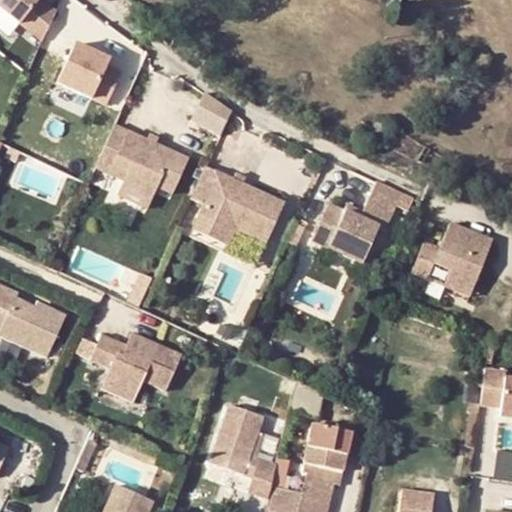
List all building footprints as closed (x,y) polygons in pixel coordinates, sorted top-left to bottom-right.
[(45,8),(34,0),(0,0),(0,12),(32,38),(45,8)] [(101,58),(66,43),(49,81),(99,103),(113,71),(98,65),(101,58)] [(482,78),(485,61),(439,52),(436,69),(482,78)] [(224,109),(196,91),(183,120),(213,134),(224,109)] [(352,116),(347,126),(373,140),(382,122),(369,114),(364,122),(352,116)] [(177,157),(106,123),(85,172),(96,178),(103,165),(120,174),(113,190),(140,203),(148,187),(161,193),(177,157)] [(186,228),(223,245),(230,230),(257,242),(275,201),(199,165),(185,194),(198,201),(186,228)] [(386,196),(361,185),(352,204),(344,201),(341,208),(318,199),(301,236),(352,259),(369,222),(374,225),(386,196)] [(108,200),(135,213),(140,203),(113,190),(108,200)] [(451,296),(479,239),(441,222),(429,249),(416,241),(401,273),(451,296)] [(143,297),(152,276),(84,246),(75,267),(143,297)] [(0,285),(0,315),(47,337),(59,311),(43,304),(41,308),(13,296),(15,292),(0,285)] [(0,332),(41,353),(47,337),(0,315),(0,332)] [(113,366),(142,380),(164,389),(180,354),(132,333),(128,345),(123,354),(114,351),(118,341),(102,333),(98,342),(92,355),(91,357),(113,366)] [(77,350),(92,355),(98,342),(83,336),(77,350)] [(128,345),(118,341),(114,351),(123,354),(128,345)] [(134,400),(142,380),(113,366),(105,384),(134,400)] [(484,371),(479,407),(499,410),(497,418),(511,419),(511,380),(504,380),(504,374),(484,371)] [(320,392),(292,379),(285,411),(314,418),(320,392)] [(249,476),(243,492),(264,499),(267,485),(270,475),(272,462),(252,455),(247,454),(254,431),(260,416),(224,403),(204,462),(249,476)] [(264,499),(260,511),(321,511),(331,469),(337,469),(345,431),(304,422),(296,461),(303,463),(295,491),(267,485),(264,499)] [(145,511),(148,506),(116,490),(106,511),(145,511)] [(430,511),(433,495),(401,490),(397,511),(430,511)]
